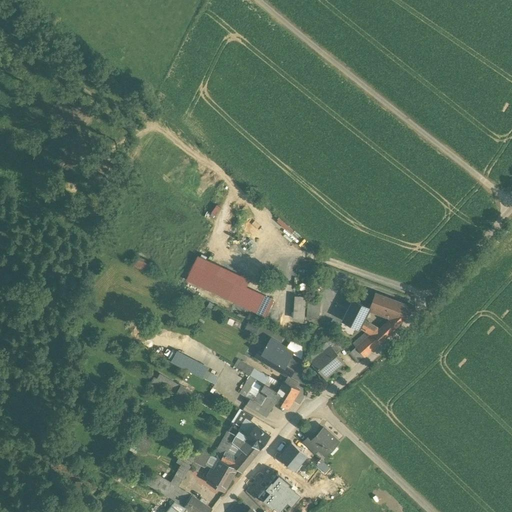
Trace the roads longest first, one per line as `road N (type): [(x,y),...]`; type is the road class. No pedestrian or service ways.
road 1 (track): [(511,203),(250,0)]
road 2 (residential): [(217,511),(317,403)]
road 3 (residential): [(317,403),(420,311)]
road 4 (unclassified): [(420,311),(511,210)]
